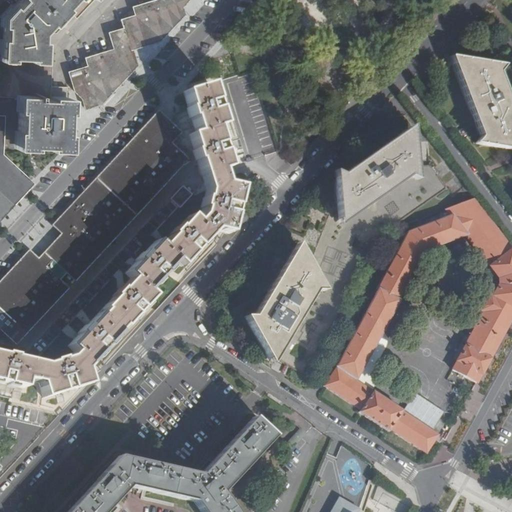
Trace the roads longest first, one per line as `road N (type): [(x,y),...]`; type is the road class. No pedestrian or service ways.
road 1 (residential): [(232,0),(0,249)]
road 2 (residential): [(171,318),(398,75)]
road 3 (residential): [(0,502),(171,318)]
road 4 (residential): [(511,226),(398,75)]
road 5 (residential): [(171,318),(322,418)]
road 6 (residential): [(436,491),(511,360)]
road 7 (residential): [(0,38),(69,40),(106,0)]
